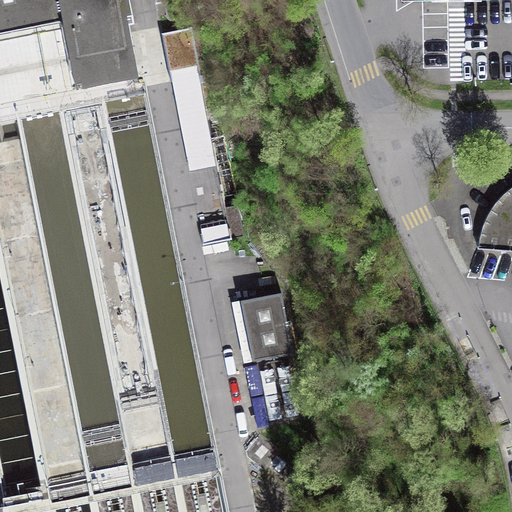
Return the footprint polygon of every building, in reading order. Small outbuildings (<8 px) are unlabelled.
[(0,0),(0,118),(142,91),(124,0),(0,0)] [(196,171),(219,165),(205,109),(182,115),(196,171)] [(511,184),(504,190),(482,216),(474,251),(511,252),(511,184)] [(275,295),(237,301),(246,358),(284,352),(275,295)] [(280,408),(276,373),(252,375),(255,410),(280,408)]
